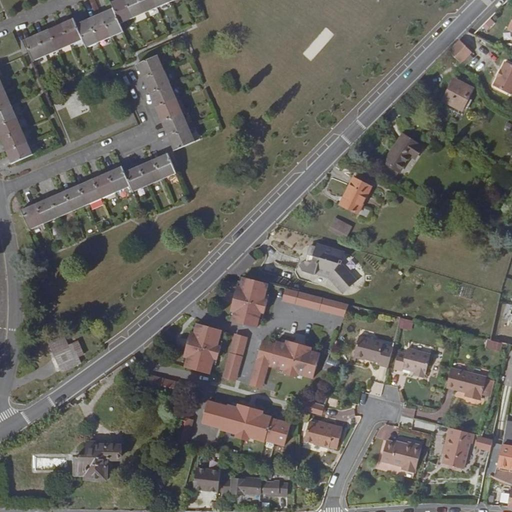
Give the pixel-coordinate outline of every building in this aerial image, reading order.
[(120,24),(174,0),(118,0),(111,3),(113,9),(76,25),(74,19),(24,40),(33,62),(83,40),(86,48),(123,32),(120,24)] [(490,19),(483,27),(487,31),(495,23),(490,19)] [(472,53),(460,41),(448,53),(461,65),(472,53)] [(158,56),(137,65),(174,151),(195,142),(158,56)] [(511,94),(511,65),(506,63),(501,71),(500,71),(497,77),(498,78),(493,87),(511,96),(511,94)] [(0,137),(12,164),(33,155),(0,79),(0,137)] [(462,109),(466,101),(472,89),(455,81),(444,102),(461,111),(462,109)] [(471,103),(466,101),(462,109),(466,112),(471,103)] [(385,163),(386,164),(399,172),(410,158),(415,161),(423,149),(403,135),(385,163)] [(168,154),(124,173),(122,167),(21,211),(30,230),(130,186),(133,193),(176,174),(168,154)] [(399,172),(386,164),(381,171),(395,180),(399,172)] [(349,193),(342,207),(358,215),(372,188),(353,178),(346,191),(349,193)] [(339,206),(342,207),(349,193),(346,191),(339,206)] [(352,227),(335,218),(328,231),(346,240),(352,227)] [(345,253),(317,244),(316,247),(311,245),(308,255),(311,256),(310,260),(299,266),(303,272),(315,276),(315,273),(329,277),(343,294),(357,282),(341,265),(345,253)] [(256,262),(249,254),(228,274),(239,277),(256,262)] [(268,285),(243,278),(241,283),(240,288),(237,287),(230,311),(234,312),(233,317),(231,322),(257,329),(260,319),(261,314),(264,314),(268,301),(264,300),(266,294),(268,285)] [(282,302),(344,318),(350,305),(285,289),(282,302)] [(400,319),(398,328),(408,330),(410,322),(400,319)] [(185,364),(184,368),(210,375),(213,365),(214,360),(217,360),(221,347),(218,346),(219,341),(222,331),(197,324),(196,328),(194,333),(191,332),(184,358),(187,358),(185,364)] [(234,334),(222,378),(236,382),(248,338),(234,334)] [(59,366),(84,355),(78,341),(69,346),(64,335),(48,342),(59,366)] [(377,365),(388,368),(393,348),(383,345),(383,343),(359,337),(354,358),(364,361),(365,360),(377,363),(377,365)] [(486,348),(500,350),(502,342),(487,340),(486,348)] [(270,365),(269,367),(279,370),(285,372),(283,375),(297,379),(298,375),(303,377),(313,379),(320,354),(316,352),(311,351),(312,348),(286,341),(286,344),(280,343),(276,342),(275,345),(262,341),(256,361),(270,365)] [(415,371),(414,374),(414,376),(424,379),(425,376),(430,356),(407,350),(406,354),(398,352),(394,370),(402,372),(403,371),(403,368),(415,371)] [(134,357),(121,366),(126,373),(138,364),(134,357)] [(249,385),(262,389),(269,367),(270,365),(256,361),(249,385)] [(451,369),(446,389),(465,393),(465,398),(480,401),(483,394),(486,381),(486,378),(451,369)] [(151,376),(147,390),(184,399),(188,385),(151,376)] [(486,381),(483,394),(491,396),(494,383),(486,381)] [(263,412),(238,404),(237,408),(232,406),(228,405),(227,407),(208,401),(202,424),(221,429),(221,431),(232,434),(237,435),(236,439),(248,442),(249,439),(253,440),(265,443),(265,441),(284,447),(291,424),(271,419),(272,417),(267,416),(262,415),(263,412)] [(324,408),(309,403),(307,412),(322,416),(324,408)] [(172,441),(187,445),(194,421),(179,417),(172,441)] [(489,475),(488,486),(511,489),(511,422),(506,421),(502,448),(494,477),(489,475)] [(343,428),(327,425),(327,426),(318,424),(309,422),(304,442),(337,450),(343,428)] [(475,435),(449,429),(447,437),(449,437),(444,455),(442,464),(464,470),(470,445),(472,445),(475,435)] [(489,451),(492,441),(480,438),(478,448),(489,451)] [(415,474),(422,449),(407,445),(396,442),(396,443),(386,441),(381,462),(403,467),(402,471),(415,474)] [(96,443),(87,443),(87,457),(75,457),(75,475),(85,475),(85,480),(107,480),(107,467),(113,468),(113,461),(121,462),(121,447),(96,446),(96,443)] [(194,490),(218,493),(221,471),(197,469),(194,490)] [(260,495),(260,492),(260,482),(261,482),(261,479),(239,477),(239,480),(233,480),(233,482),(221,482),(220,493),(245,495),(245,494),(260,495)] [(266,495),(272,495),(273,493),(278,493),(278,496),(287,496),(288,484),(261,482),(260,482),(260,492),(266,492),(266,495)]
